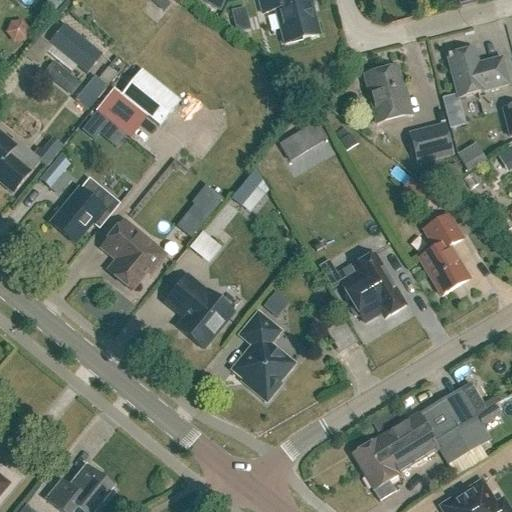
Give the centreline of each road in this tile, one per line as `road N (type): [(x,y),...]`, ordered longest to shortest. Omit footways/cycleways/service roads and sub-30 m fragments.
road 1 (tertiary): [(243,482),(0,283)]
road 2 (residential): [(277,459),(511,314)]
road 3 (residential): [(511,4),(370,37),(354,28),(346,0)]
